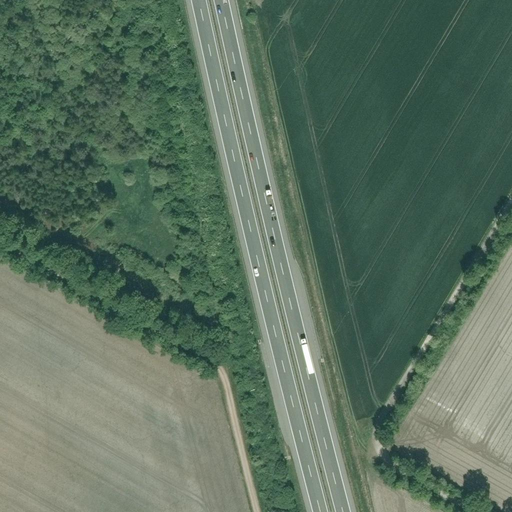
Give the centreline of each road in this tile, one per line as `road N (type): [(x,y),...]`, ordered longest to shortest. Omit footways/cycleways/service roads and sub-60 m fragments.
road 1 (motorway): [(343,511),(221,0)]
road 2 (motorway): [(199,0),(320,511)]
road 3 (track): [(494,511),(375,441),(373,421),(511,197)]
road 4 (track): [(257,511),(216,360),(192,337),(0,232)]
